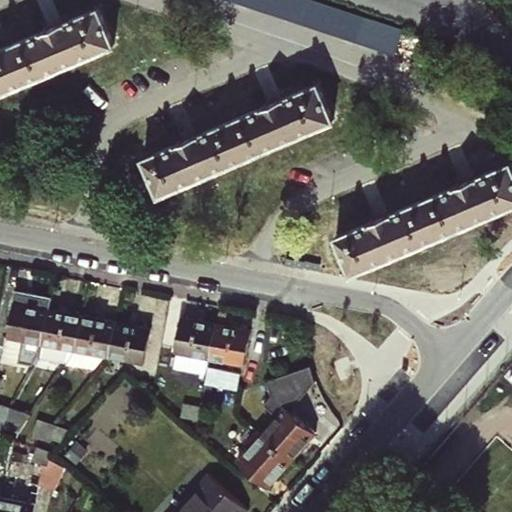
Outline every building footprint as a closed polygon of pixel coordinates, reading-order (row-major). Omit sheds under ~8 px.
[(224,0),(393,56),(402,32),(307,0),(224,0)] [(0,91),(113,43),(99,9),(0,50),(0,91)] [(332,119),(317,85),(144,159),(160,194),(332,119)] [(511,204),(511,168),(510,163),(337,237),(352,272),(511,204)] [(37,358),(42,348),(49,309),(51,299),(20,293),(16,296),(15,303),(13,302),(3,358),(33,364),(37,358)] [(65,363),(74,349),(81,315),(49,309),(42,348),(37,358),(65,363)] [(104,355),(109,356),(115,322),(81,315),(74,349),(65,363),(95,368),(104,355)] [(174,351),(210,358),(216,324),(181,317),(174,351)] [(109,356),(143,362),(149,328),(115,322),(109,356)] [(210,358),(244,364),(250,330),(216,324),(210,358)] [(206,382),(238,388),(241,368),(209,362),(206,382)] [(290,459),(314,432),(284,405),(260,433),(290,459)] [(182,416),(195,419),(197,408),(184,406),(182,416)] [(3,425),(20,430),(30,415),(8,408),(3,425)] [(34,431),(49,435),(53,425),(37,420),(34,431)] [(49,435),(63,440),(66,429),(53,425),(49,435)] [(236,460),(266,486),(290,459),(260,433),(236,460)] [(34,458),(48,463),(51,453),(37,448),(34,458)] [(383,466),(398,480),(414,461),(399,448),(383,466)] [(58,487),(68,466),(51,458),(41,479),(58,487)] [(246,511),(249,510),(208,473),(195,487),(200,491),(184,509),(187,511),(246,511)] [(180,504),(184,509),(200,491),(195,487),(180,504)] [(0,511),(33,511),(36,503),(0,496),(0,511)]
